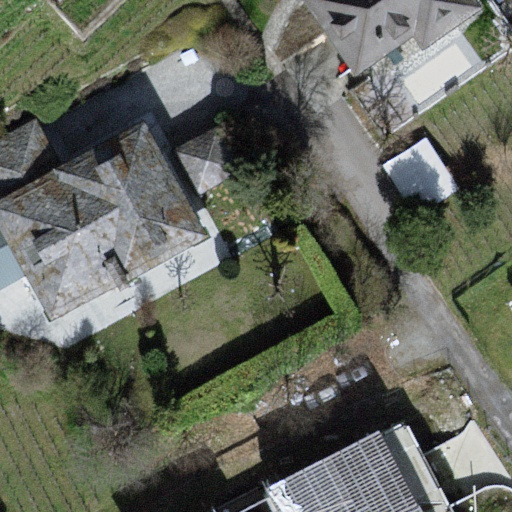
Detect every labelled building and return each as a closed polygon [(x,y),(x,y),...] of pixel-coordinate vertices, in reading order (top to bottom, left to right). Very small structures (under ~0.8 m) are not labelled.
[(470,0),(287,0),(285,2),(350,82),(407,44),(417,52),(477,9),(470,0)] [(0,185),(59,156),(37,113),(0,130),(0,185)] [(176,142),(203,185),(244,161),(217,117),(176,142)] [(0,296),(26,282),(46,321),(208,237),(141,128),(0,201),(0,296)] [(203,507),(192,511),(468,511),(410,401),(276,471),(271,462),(200,499),(203,507)]
